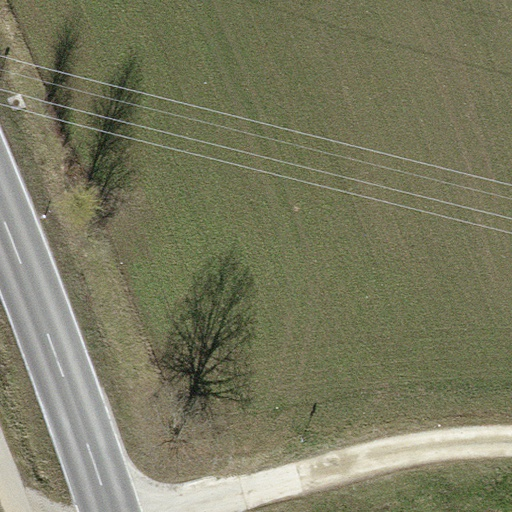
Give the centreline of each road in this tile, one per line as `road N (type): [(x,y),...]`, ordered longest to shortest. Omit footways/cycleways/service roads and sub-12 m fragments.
road 1 (secondary): [(0,218),(126,511)]
road 2 (track): [(511,442),(427,447),(234,511)]
